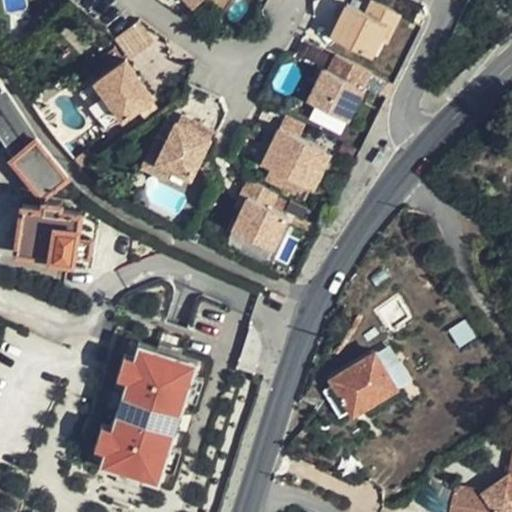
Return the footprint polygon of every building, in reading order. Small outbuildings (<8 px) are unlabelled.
[(348,0),(333,32),(373,51),(388,19),(369,10),(349,0),(348,0)] [(388,19),(396,24),(403,12),(378,0),(374,0),(369,10),(388,19)] [(118,32),(132,52),(155,37),(141,17),(118,32)] [(388,19),(373,51),(381,55),(396,24),(388,19)] [(363,86),(371,70),(339,54),(331,70),(363,86)] [(128,60),(94,84),(120,122),(154,98),(128,60)] [(347,118),(363,86),(331,70),(324,66),(307,98),(347,118)] [(17,108),(0,80),(0,133),(12,151),(8,155),(41,197),(69,177),(62,171),(50,155),(31,129),(17,108)] [(120,122),(94,84),(77,96),(103,133),(120,122)] [(341,131),(347,118),(307,98),(301,111),(341,131)] [(201,131),(204,124),(185,116),(183,123),(201,131)] [(215,129),(204,124),(201,131),(183,123),(180,122),(172,139),(158,133),(142,167),(167,179),(172,167),(193,177),(215,129)] [(288,133),(282,146),(291,151),(281,171),(316,189),(333,155),(288,133)] [(291,151),(282,146),(272,166),(281,171),(291,151)] [(188,188),(193,177),(172,167),(167,179),(188,188)] [(274,211),(282,194),(251,179),(243,196),(250,200),(274,211)] [(274,211),(250,200),(234,234),(272,251),(288,218),(274,211)] [(79,216),(22,209),(15,256),(73,263),(73,258),(88,260),(89,252),(90,246),(76,244),(79,216)] [(158,350),(140,344),(135,358),(127,382),(122,397),(128,400),(123,415),(117,413),(112,428),(104,452),(100,468),(123,475),(146,481),(167,472),(174,448),(178,433),(172,431),(178,414),(184,416),(189,401),(195,377),(199,363),(181,357),(158,350)] [(160,344),(158,350),(181,357),(183,350),(171,347),(160,344)] [(409,382),(398,363),(389,368),(379,351),(336,377),(338,382),(326,389),(343,416),(355,408),(357,412),(409,382)] [(135,358),(125,355),(118,378),(127,382),(135,358)] [(204,380),(195,377),(189,401),(198,404),(204,380)] [(112,428),(103,425),(95,448),(104,452),(112,428)] [(183,450),(174,448),(167,472),(176,475),(183,450)] [(451,511),(511,511),(511,460),(509,479),(486,493),(456,487),(451,511)] [(167,472),(146,481),(163,486),(167,472)] [(146,481),(123,475),(121,481),(144,488),(146,481)]
